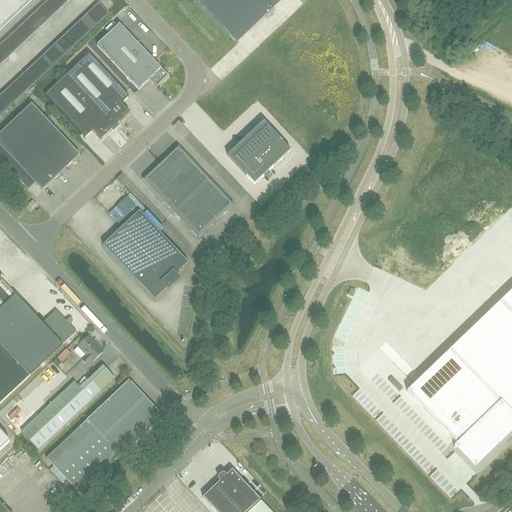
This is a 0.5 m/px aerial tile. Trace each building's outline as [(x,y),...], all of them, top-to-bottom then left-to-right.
[(0,0),(0,29),(31,0),(0,0)] [(0,66),(70,0),(49,0),(0,46),(0,66)] [(266,16),(274,9),(266,0),(195,0),(229,35),(235,42),(235,41),(236,40),(230,34),(258,7),(266,16)] [(0,116),(109,15),(99,4),(0,96),(0,116)] [(97,46),(139,90),(150,80),(156,87),(168,76),(119,25),(97,46)] [(67,75),(117,129),(120,125),(119,124),(130,113),(121,104),(129,97),(89,55),(67,75)] [(117,129),(67,75),(45,96),(85,139),(92,132),(101,140),(112,130),(113,132),(117,129)] [(31,105),(0,134),(0,162),(28,192),(35,185),(42,192),(80,156),(31,105)] [(291,151),(263,122),(227,156),(254,185),(291,151)] [(143,179),(198,238),(234,205),(178,146),(143,179)] [(67,189),(77,179),(74,176),(63,186),(67,189)] [(175,276),(188,264),(139,212),(103,246),(154,301),(168,289),(165,285),(174,276),(175,276)] [(511,291),(407,392),(457,445),(454,448),(455,449),(458,446),(461,443),(476,459),(511,424),(511,291)] [(0,403),(31,374),(76,331),(56,310),(42,323),(16,295),(0,310),(0,403)] [(93,362),(103,352),(88,337),(78,347),(86,356),(82,360),(87,366),(92,362),(93,362)] [(38,451),(115,379),(106,370),(83,391),(75,382),(21,433),(38,451)] [(164,417),(131,383),(129,380),(47,458),(54,466),(50,470),(63,483),(67,480),(80,493),(117,458),(119,460),(164,417)] [(0,450),(10,442),(0,431),(0,450)] [(247,511),(260,500),(232,470),(226,476),(224,474),(222,474),(219,477),(219,479),(220,481),(203,498),(216,511),(247,511)] [(0,511),(9,511),(0,501),(0,511)] [(250,511),(270,511),(262,502),(250,511)]
